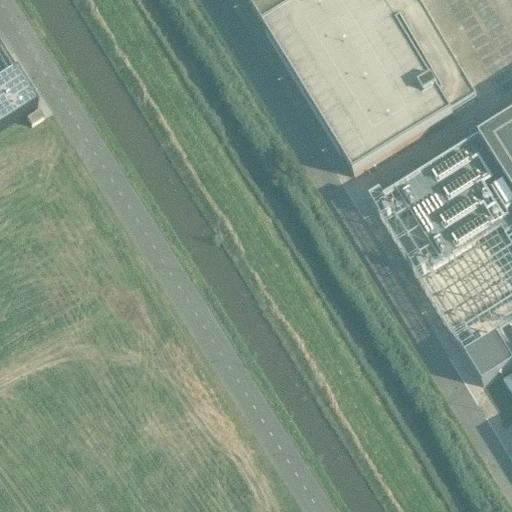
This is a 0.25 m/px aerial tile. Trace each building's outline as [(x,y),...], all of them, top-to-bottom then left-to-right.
[(246,0),(265,30),(356,179),(366,173),(455,118),(454,116),(479,101),(445,46),(433,26),(428,19),(416,0),(395,0),(393,2),(386,6),(382,0),(246,0)] [(430,0),(416,0),(428,19),(438,13),(430,0)] [(442,20),(433,26),(445,46),(455,41),(442,20)] [(0,133),(38,110),(5,58),(0,60),(11,78),(0,84),(0,133)] [(39,113),(27,121),(31,129),(44,121),(39,113)] [(511,120),(478,142),(511,195),(511,120)] [(498,341),(466,361),(467,363),(482,388),(483,389),(511,371),(511,363),(499,343),(498,341)]
